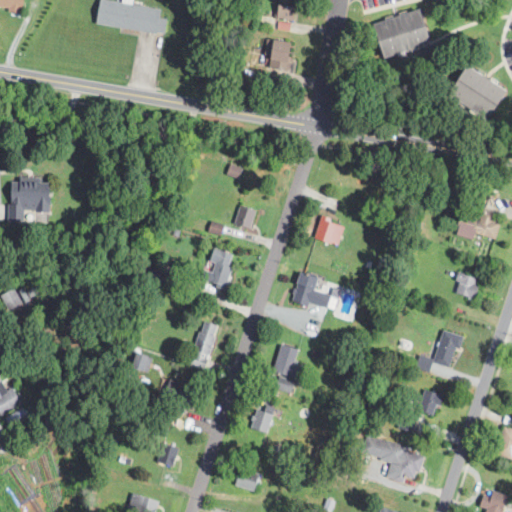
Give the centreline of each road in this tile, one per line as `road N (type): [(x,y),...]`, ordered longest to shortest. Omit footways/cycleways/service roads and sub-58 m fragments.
road 1 (residential): [(190,511),(318,127),(339,0)]
road 2 (tertiary): [(511,159),(0,70)]
road 3 (residential): [(439,511),(511,290)]
